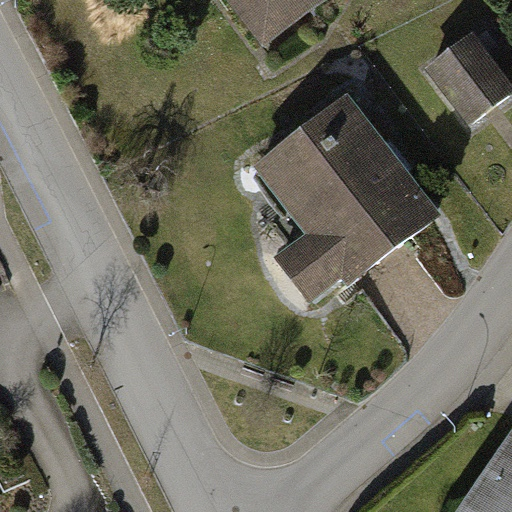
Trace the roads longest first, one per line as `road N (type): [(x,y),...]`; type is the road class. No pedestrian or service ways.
road 1 (residential): [(0,73),(215,511)]
road 2 (residential): [(283,511),(432,386),(511,284)]
